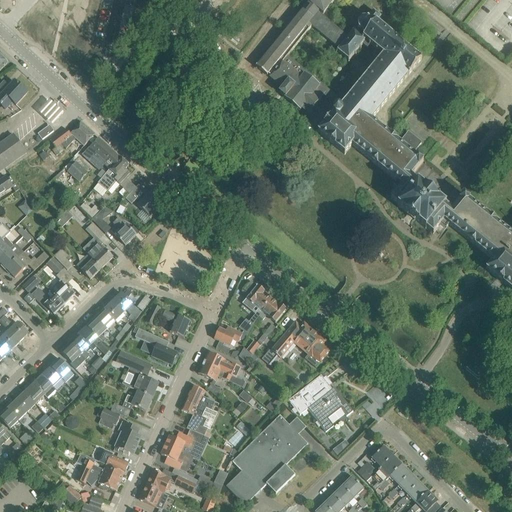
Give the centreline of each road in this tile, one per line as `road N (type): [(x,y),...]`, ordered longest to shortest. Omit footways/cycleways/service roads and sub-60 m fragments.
road 1 (secondary): [(414,382),(241,245)]
road 2 (residential): [(129,511),(213,312)]
road 3 (secondary): [(241,245),(80,106)]
road 4 (unclassified): [(213,312),(128,278),(112,282),(52,340)]
road 5 (unclassified): [(80,106),(145,28),(160,23),(183,33),(211,0)]
road 6 (unclassified): [(414,382),(462,312),(487,299),(511,308)]
road 7 (residential): [(298,511),(381,424),(394,436)]
road 8 (secondary): [(511,460),(414,382)]
